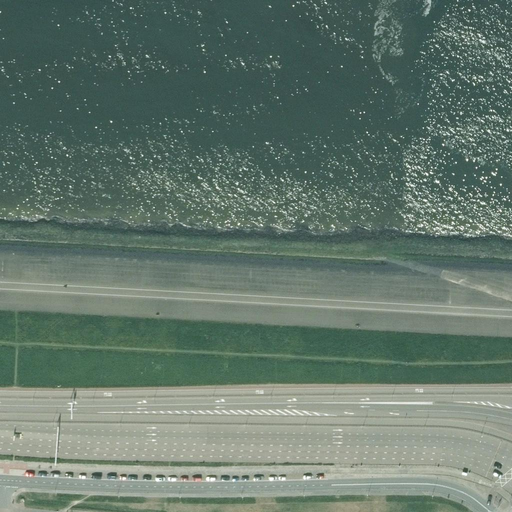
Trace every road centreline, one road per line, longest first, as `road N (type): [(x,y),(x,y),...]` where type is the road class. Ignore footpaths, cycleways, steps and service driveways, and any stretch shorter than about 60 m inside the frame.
road 1 (primary): [(0,436),(443,447),(511,469)]
road 2 (unclassified): [(0,416),(452,423),(511,438)]
road 3 (tertiary): [(0,480),(437,484),(486,509)]
road 4 (primary): [(358,403),(0,405)]
road 5 (primary): [(511,419),(358,403)]
road 6 (primary): [(511,402),(358,403)]
